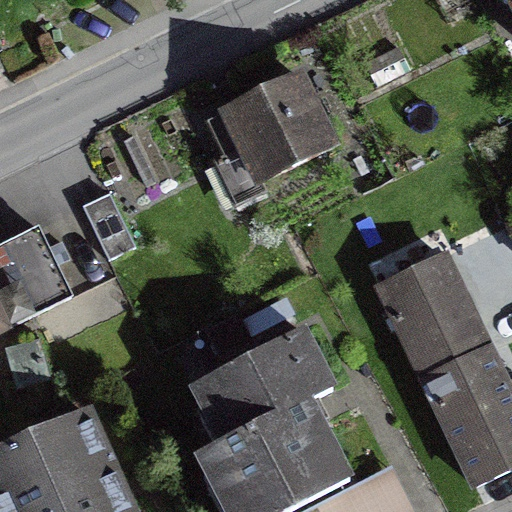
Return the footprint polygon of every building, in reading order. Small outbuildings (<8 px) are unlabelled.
[(263,195),(258,186),(330,150),(296,81),(204,126),(221,160),(211,165),(233,210),(263,195)] [(103,201),(79,213),(106,267),(131,254),(103,201)] [(0,334),(68,301),(35,233),(0,250),(0,334)] [(511,471),(511,409),(440,261),(377,292),(473,490),(511,471)] [(329,394),(298,335),(196,388),(225,444),(202,456),(230,511),(294,511),(346,485),(305,406),(329,394)] [(126,511),(84,418),(0,454),(0,511),(126,511)] [(398,511),(384,483),(326,511),(398,511)]
